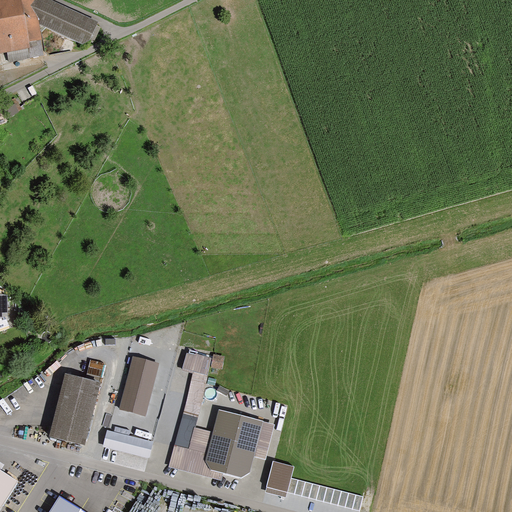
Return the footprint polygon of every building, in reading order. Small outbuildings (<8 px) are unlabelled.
[(0,0),(0,53),(27,49),(26,40),(40,39),(38,26),(84,48),(97,23),(51,0),(0,0)] [(0,296),(0,322),(8,319),(8,299),(0,296)] [(157,366),(133,360),(120,410),(145,416),(157,366)] [(97,387),(66,379),(52,436),(83,444),(97,387)] [(260,425),(220,415),(206,468),(246,478),(260,425)] [(152,444),(107,433),(104,447),(148,458),(152,444)] [(294,468),(274,463),(266,492),(286,497),(287,494),(291,479),(294,468)] [(0,506),(15,484),(0,474),(0,506)] [(359,511),(363,497),(291,479),(287,494),(357,511),(359,511)] [(75,511),(60,501),(52,511),(75,511)]
